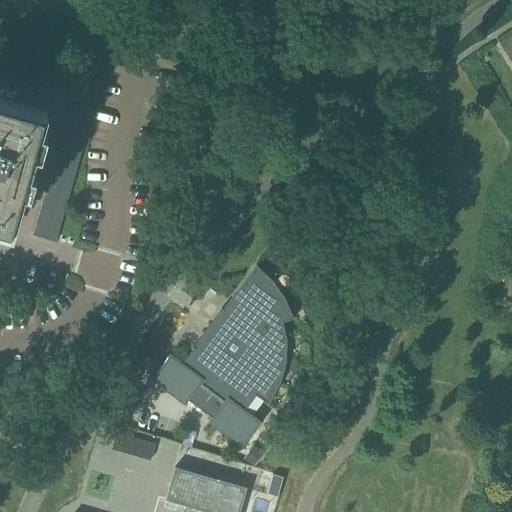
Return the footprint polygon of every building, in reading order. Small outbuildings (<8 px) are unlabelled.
[(1,75),(12,78),(18,55),(7,52),(1,75)] [(12,78),(22,81),(28,58),(18,55),(12,78)] [(22,81),(32,84),(39,61),(28,58),(22,81)] [(32,84),(43,87),(49,64),(39,61),(32,84)] [(43,87),(53,90),(60,67),(49,64),(43,87)] [(53,90),(64,93),(70,70),(60,67),(53,90)] [(64,93),(73,96),(74,96),(74,95),(75,95),(77,87),(99,93),(103,80),(70,70),(64,93)] [(73,96),(69,109),(92,116),(99,93),(77,87),(75,95),(74,95),(74,96),(73,96)] [(44,112),(0,99),(0,224),(11,227),(44,112)] [(69,109),(66,119),(89,126),(92,116),(69,109)] [(66,119),(64,130),(86,136),(89,126),(66,119)] [(64,130),(61,140),(83,147),(86,136),(64,130)] [(61,140),(58,151),(80,157),(83,147),(61,140)] [(58,151),(55,161),(77,168),(80,157),(58,151)] [(55,161),(52,171),(74,178),(77,168),(55,161)] [(52,171),(49,182),(71,188),(74,178),(52,171)] [(49,182),(46,192),(68,199),(71,188),(49,182)] [(46,192),(43,203),(65,209),(68,199),(46,192)] [(43,203),(40,213),(62,220),(65,209),(43,203)] [(40,213),(37,223),(59,230),(62,220),(40,213)] [(59,230),(37,223),(34,234),(56,241),(59,230)] [(152,379),(151,379),(152,380),(185,404),(185,405),(189,399),(212,417),(208,422),(209,422),(209,423),(209,422),(242,447),(262,421),(261,421),(245,409),(248,405),(253,399),(256,394),(269,404),(270,403),(269,402),(275,392),(279,385),(280,383),(281,382),(284,370),(286,362),(287,351),(287,339),(283,321),(295,318),(294,316),(293,316),(289,306),(285,297),(277,286),(273,280),(272,279),(263,271),(257,266),(258,265),(257,264),(235,293),(230,300),(224,308),(222,307),(220,310),(221,312),(197,344),(195,343),(193,346),(194,348),(183,363),(171,354),(172,354),(171,353),(170,354),(152,379)] [(113,448),(122,451),(127,434),(117,432),(113,448)] [(255,446),(246,458),(255,465),(264,452),(263,452),(255,446)] [(239,511),(247,487),(175,466),(166,499),(185,504),(182,511),(239,511)] [(271,482),(270,485),(280,488),(283,477),(273,474),(271,482)]
